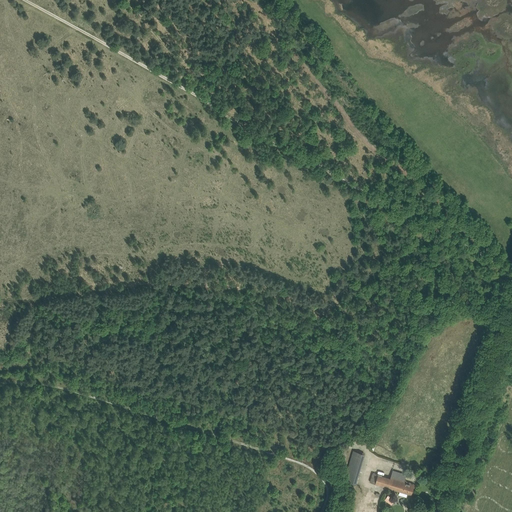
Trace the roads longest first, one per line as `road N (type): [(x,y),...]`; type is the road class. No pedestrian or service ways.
road 1 (unknown): [(511,283),(0,1)]
road 2 (track): [(511,271),(24,0)]
road 3 (track): [(0,382),(110,401),(308,466),(326,484),(323,511)]
